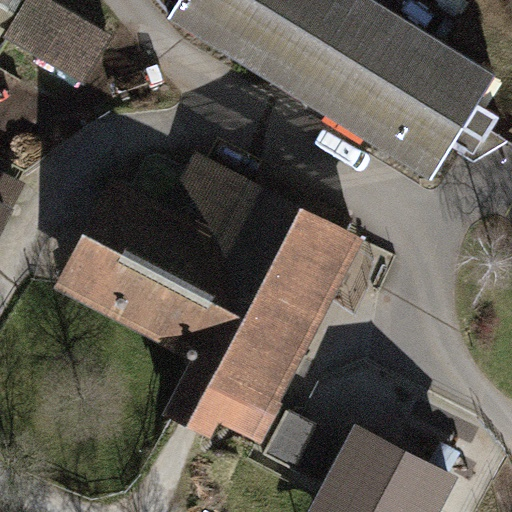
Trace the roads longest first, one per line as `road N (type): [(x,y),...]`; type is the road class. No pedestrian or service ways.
road 1 (residential): [(127,0),(164,42),(433,234)]
road 2 (track): [(0,275),(52,177),(113,136),(232,123),(250,104)]
road 3 (track): [(433,234),(430,334),(511,431)]
